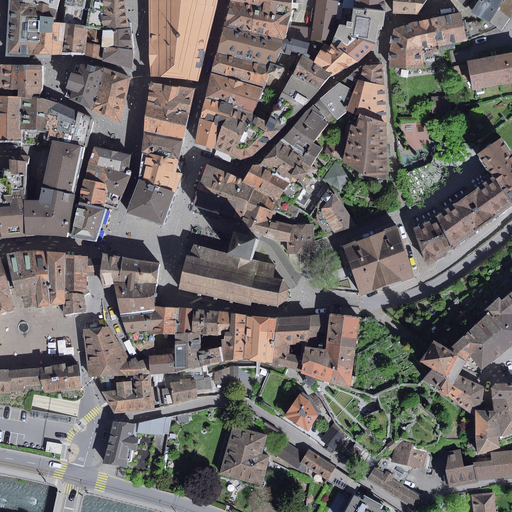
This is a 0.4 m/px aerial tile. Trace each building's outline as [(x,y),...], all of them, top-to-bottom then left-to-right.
[(21,0),(22,2),(58,10),(60,0),(21,0)] [(64,0),(64,6),(66,6),(64,23),(61,55),(80,55),(85,55),(88,28),(86,27),(91,0),(64,0)] [(91,0),(86,27),(88,28),(103,30),(129,28),(125,0),(91,0)] [(149,0),(151,77),(200,80),(217,0),(149,0)] [(266,0),(230,0),(225,26),(284,38),(289,22),(291,4),(266,0)] [(338,2),(326,0),(316,0),(310,41),(332,39),(338,2)] [(385,0),(343,0),(342,8),(353,8),(386,11),(385,0)] [(392,0),(391,13),(418,15),(425,0),(392,0)] [(502,0),(483,0),(482,2),(478,0),(470,14),(482,19),(489,24),(490,22),(497,10),(503,1),(502,0)] [(504,0),(503,2),(503,1),(497,10),(510,19),(511,16),(511,0),(504,0)] [(58,10),(22,2),(11,1),(5,57),(29,58),(29,55),(44,55),(52,55),(54,23),(58,10)] [(383,27),(386,11),(353,8),(350,23),(347,22),(347,25),(339,25),(334,37),(341,42),(347,45),(352,35),(376,45),(378,26),(383,27)] [(510,19),(497,10),(490,22),(498,28),(502,31),(510,19)] [(461,12),(430,19),(439,46),(466,41),(463,23),(461,12)] [(389,68),(423,68),(442,67),(441,64),(443,63),(442,51),(440,51),(439,46),(430,19),(420,21),(394,29),(389,51),(389,68)] [(482,19),(479,23),(487,32),(498,28),(490,22),(489,24),(482,19)] [(477,21),(463,23),(466,41),(487,32),(479,23),(477,21)] [(60,23),(54,23),(52,55),(57,55),(61,55),(64,23),(60,23)] [(277,65),(281,53),(284,38),(225,26),(217,53),(269,66),(270,63),(277,65)] [(101,47),(103,30),(88,28),(85,55),(102,60),(103,48),(101,47)] [(131,28),(129,28),(103,30),(101,47),(103,48),(108,48),(108,47),(133,50),(131,28)] [(347,45),(341,42),(334,37),(331,44),(337,47),(336,48),(358,62),(376,45),(352,35),(347,45)] [(290,40),(284,38),(281,53),(290,55),(291,52),(302,55),(308,58),(310,56),(306,54),(309,44),(291,39),(290,40)] [(332,76),(358,62),(336,48),(337,47),(331,44),(330,46),(326,53),(320,50),(314,63),(323,68),(323,69),(332,76)] [(132,70),(133,50),(108,47),(108,48),(103,48),(102,60),(102,61),(132,70)] [(284,68),(277,65),(270,63),(269,66),(217,53),(211,72),(264,88),(268,76),(279,80),(284,68)] [(511,53),(494,57),(467,62),(473,90),(511,82),(511,53)] [(319,90),(332,76),(323,69),(323,68),(314,63),(308,58),(302,55),(292,75),(319,90)] [(8,65),(0,64),(0,96),(20,98),(20,111),(35,113),(37,99),(39,99),(44,90),(44,66),(8,65)] [(361,65),(346,78),(354,82),(356,83),(357,80),(385,85),(383,64),(361,65)] [(90,65),(75,65),(65,97),(91,110),(104,68),(90,65)] [(131,77),(104,68),(91,110),(103,116),(120,123),(131,77)] [(211,72),(205,99),(240,110),(253,114),(264,88),(211,72)] [(319,90),(292,75),(282,93),(303,105),(319,90)] [(337,120),(342,114),(347,110),(353,94),(349,93),(354,82),(346,78),(318,98),(337,120)] [(347,110),(360,114),(386,123),(385,85),(357,80),(356,83),(353,94),(347,110)] [(150,82),(148,102),(190,111),(195,89),(150,82)] [(240,110),(225,153),(241,160),(250,157),(262,149),(303,105),(282,93),(267,122),(253,114),(240,110)] [(449,95),(431,97),(432,115),(451,113),(449,95)] [(0,140),(22,141),(22,129),(19,130),(20,111),(20,98),(0,96),(0,140)] [(65,106),(39,99),(37,99),(35,113),(20,111),(19,130),(22,129),(22,141),(22,144),(49,145),(49,140),(52,141),(71,145),(78,112),(65,106)] [(194,143),(225,153),(240,110),(205,99),(200,119),(199,118),(194,143)] [(148,102),(145,116),(186,126),(190,111),(148,102)] [(325,117),(311,105),(280,140),(303,156),(300,159),(311,166),(322,148),(314,143),(329,124),(323,120),(325,117)] [(93,119),(78,112),(71,145),(83,147),(93,119)] [(389,180),(386,123),(360,114),(356,126),(350,124),(345,146),(342,162),(364,175),(389,180)] [(183,139),(186,126),(145,116),(144,131),(183,139)] [(183,139),(144,131),(141,154),(178,161),(183,139)] [(479,155),(494,177),(511,202),(511,150),(505,140),(503,139),(479,155)] [(280,140),(260,165),(294,183),(297,179),(302,182),(307,174),(313,177),(317,170),(311,166),(300,159),(303,156),(280,140)] [(342,162),(345,146),(331,140),(325,152),(342,162)] [(67,238),(75,195),(83,147),(71,145),(52,141),(39,200),(25,201),(26,237),(49,235),(67,238)] [(96,149),(91,165),(132,173),(132,157),(96,149)] [(178,161),(141,154),(140,166),(138,180),(175,193),(179,184),(182,174),(176,173),(178,161)] [(3,169),(2,178),(7,178),(7,185),(11,185),(11,191),(25,191),(26,162),(9,159),(9,169),(3,169)] [(334,162),(323,179),(340,191),(351,174),(334,162)] [(80,209),(107,210),(113,211),(118,210),(132,173),(91,165),(80,209)] [(202,178),(199,185),(248,202),(254,189),(243,182),(244,180),(207,165),(202,178)] [(301,210),(309,216),(328,188),(312,178),(304,189),(294,183),(260,165),(252,165),(244,180),(243,182),(254,189),(278,199),(301,210)] [(436,218),(413,228),(425,260),(423,261),(428,266),(436,262),(437,261),(446,257),(448,252),(453,250),(452,249),(511,204),(511,202),(494,177),(435,216),(436,218)] [(0,235),(1,239),(26,237),(25,201),(25,191),(11,191),(11,185),(7,185),(7,178),(2,178),(0,178),(0,235)] [(175,193),(138,180),(126,213),(162,225),(175,193)] [(196,197),(193,205),(237,219),(248,202),(199,185),(196,197)] [(317,222),(328,236),(356,225),(335,193),(328,188),(309,216),(317,222)] [(234,226),(237,227),(239,227),(275,241),(286,242),(289,225),(271,219),(273,211),(278,199),(254,189),(248,202),(237,219),(235,220),(233,222),(234,226)] [(295,221),(301,210),(278,199),(273,211),(295,221)] [(80,209),(74,237),(97,242),(107,210),(80,209)] [(313,224),(289,225),(286,242),(288,254),(315,252),(313,224)] [(397,227),(343,247),(359,293),(359,294),(359,295),(414,277),(397,227)] [(233,302),(251,306),(252,302),(258,303),(259,305),(260,304),(267,305),(268,307),(269,306),(277,307),(278,308),(279,306),(286,301),(288,301),(287,300),(289,291),(290,290),(291,289),(289,289),(284,282),(284,279),(282,279),(272,277),(275,266),(254,261),(259,240),(236,234),(230,255),(195,246),(189,256),(186,257),(185,263),(182,263),(180,265),(178,267),(177,270),(176,273),(176,276),(176,278),(178,281),(181,282),(179,289),(198,294),(197,296),(200,296),(201,295),(214,298),(214,299),(217,300),(217,298),(230,301),(230,303),(233,304),(233,302)] [(34,251),(6,253),(10,276),(17,297),(23,297),(24,308),(37,307),(35,277),(34,251)] [(66,253),(34,251),(35,277),(37,307),(63,304),(65,304),(65,293),(65,255),(66,253)] [(96,256),(88,257),(87,276),(95,275),(100,276),(103,254),(96,256)] [(122,258),(103,254),(100,276),(103,287),(114,288),(113,282),(119,282),(122,258)] [(88,257),(65,255),(65,293),(84,295),(89,293),(87,289),(87,276),(88,257)] [(0,257),(0,315),(17,310),(12,295),(11,291),(1,257),(0,257)] [(157,284),(159,264),(122,258),(119,282),(157,284)] [(154,306),(157,284),(119,282),(113,282),(114,288),(120,315),(154,311),(154,306)] [(511,291),(502,300),(511,312),(511,291)] [(87,313),(84,295),(65,293),(65,304),(63,304),(64,316),(87,313)] [(511,312),(502,300),(499,297),(484,311),(487,313),(477,323),(503,354),(511,347),(511,312)] [(175,335),(177,308),(163,307),(154,306),(154,311),(154,330),(149,331),(150,334),(154,334),(160,334),(175,335)] [(191,335),(193,309),(177,308),(175,335),(191,335)] [(214,336),(218,336),(220,312),(216,312),(193,309),(191,335),(200,335),(214,336)] [(154,330),(154,311),(120,315),(127,332),(149,331),(154,330)] [(231,313),(220,312),(218,336),(224,336),(229,337),(231,313)] [(244,360),(246,316),(231,313),(229,337),(224,336),(224,339),(220,340),(221,347),(223,362),(244,360)] [(359,317),(329,314),(327,333),(325,350),(316,348),(307,347),(308,343),(302,344),(300,356),(304,357),(301,373),(306,375),(317,379),(349,390),(350,387),(359,319),(359,317)] [(327,333),(329,314),(311,316),(309,333),(318,333),(327,333)] [(244,360),(271,364),(277,319),(246,316),(244,360)] [(309,333),(311,316),(299,317),(277,319),(271,364),(301,373),(304,357),(300,356),(290,354),(290,345),(302,344),(308,343),(309,333)] [(503,354),(477,323),(449,350),(465,361),(469,356),(481,371),(490,364),(503,354)] [(150,375),(149,358),(147,358),(138,362),(135,357),(129,359),(114,328),(85,329),(90,377),(99,377),(112,378),(141,381),(151,380),(150,375)] [(316,348),(318,333),(309,333),(308,343),(307,347),(316,348)] [(197,352),(201,351),(200,348),(200,335),(191,335),(175,335),(174,347),(174,349),(174,352),(175,373),(199,367),(197,352)] [(153,347),(154,339),(135,347),(144,356),(147,358),(149,358),(152,357),(152,353),(153,350),(153,347)] [(461,371),(465,361),(449,350),(433,340),(427,350),(425,354),(424,355),(419,362),(432,369),(447,377),(445,379),(453,384),(458,375),(461,371)] [(221,347),(201,351),(197,352),(199,367),(207,366),(223,362),(221,347)] [(152,357),(149,358),(150,375),(153,375),(175,373),(174,352),(174,349),(159,349),(153,350),(152,353),(152,357)] [(55,368),(50,368),(54,391),(82,388),(81,377),(79,365),(56,366),(55,368)] [(175,373),(153,375),(153,387),(157,387),(160,407),(164,407),(174,405),(170,383),(196,380),(195,376),(204,375),(204,378),(210,377),(209,370),(207,366),(199,367),(175,373)] [(229,367),(214,373),(214,384),(229,384),(229,367)] [(10,371),(0,370),(0,394),(13,394),(14,392),(20,393),(24,391),(26,389),(27,387),(42,386),(44,392),(54,391),(50,368),(11,372),(10,371)] [(447,377),(432,369),(422,380),(424,381),(439,392),(438,393),(446,397),(447,395),(453,384),(445,379),(447,377)] [(196,380),(196,391),(212,389),(210,377),(204,378),(204,375),(195,376),(196,380)] [(317,379),(306,375),(303,381),(311,389),(315,383),(317,379)] [(484,387),(458,375),(453,384),(447,395),(454,401),(475,416),(475,411),(481,411),(484,387)] [(141,381),(112,378),(114,390),(116,400),(141,397),(141,381)] [(155,410),(151,380),(141,381),(141,397),(116,400),(114,390),(100,392),(114,415),(155,410)] [(174,405),(197,399),(196,391),(196,380),(170,383),(174,405)] [(492,399),(511,399),(511,383),(495,383),(490,388),(492,399)] [(299,393),(283,416),(306,432),(317,416),(308,400),(299,393)] [(511,399),(492,399),(494,411),(496,411),(501,437),(511,433),(511,399)] [(496,411),(494,411),(481,411),(475,411),(475,416),(475,435),(478,454),(500,448),(498,438),(501,437),(496,411)] [(188,415),(178,417),(179,423),(189,422),(188,415)] [(138,434),(168,435),(172,416),(134,424),(111,421),(101,463),(125,466),(125,461),(129,462),(131,450),(134,450),(138,434)] [(346,436),(334,423),(321,440),(334,451),(346,436)] [(267,435),(232,426),(219,474),(262,485),(270,456),(261,454),(267,435)] [(304,454),(285,441),(275,455),(302,472),(305,467),(299,462),(304,454)] [(392,441),(386,445),(387,446),(390,450),(396,446),(392,441)] [(392,459),(391,462),(413,467),(424,470),(428,452),(413,449),(414,443),(403,441),(395,449),(392,459)] [(62,445),(47,442),(45,452),(60,454),(62,445)] [(364,450),(355,444),(349,453),(358,459),(364,450)] [(305,467),(328,481),(336,468),(308,449),(304,454),(299,462),(305,467)] [(479,483),(479,481),(476,462),(473,463),(473,465),(464,467),(460,450),(447,452),(445,471),(449,488),(479,483)] [(476,462),(479,481),(511,477),(511,451),(490,453),(491,458),(475,459),(476,462)] [(393,479),(403,485),(413,467),(391,462),(392,459),(381,459),(376,468),(384,473),(386,470),(394,476),(393,479)] [(361,485),(336,468),(328,481),(352,495),(353,493),(356,494),(361,485)] [(415,510),(423,497),(403,485),(393,479),(394,476),(386,470),(384,473),(376,468),(375,468),(367,481),(415,510)] [(356,494),(353,493),(352,495),(342,511),(388,511),(382,509),(383,506),(364,495),(362,498),(356,494)] [(496,511),(494,493),(471,495),(473,511),(496,511)]
